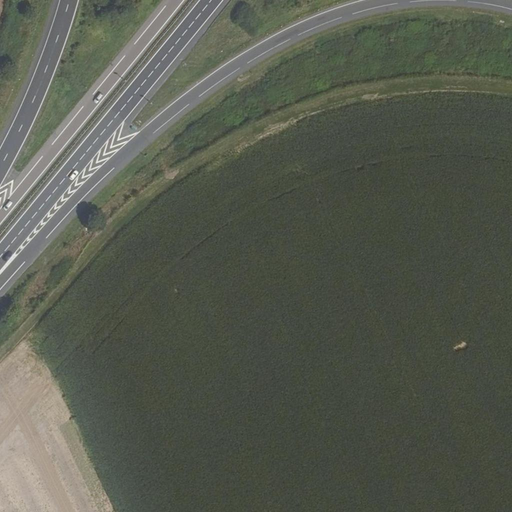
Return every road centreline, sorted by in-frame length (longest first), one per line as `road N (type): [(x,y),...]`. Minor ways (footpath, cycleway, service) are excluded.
road 1 (motorway): [(0,270),(144,135),(241,60),(314,22),(390,0)]
road 2 (trunk): [(0,257),(211,0)]
road 3 (trunk): [(176,0),(0,212)]
road 4 (trunk): [(67,0),(0,164)]
